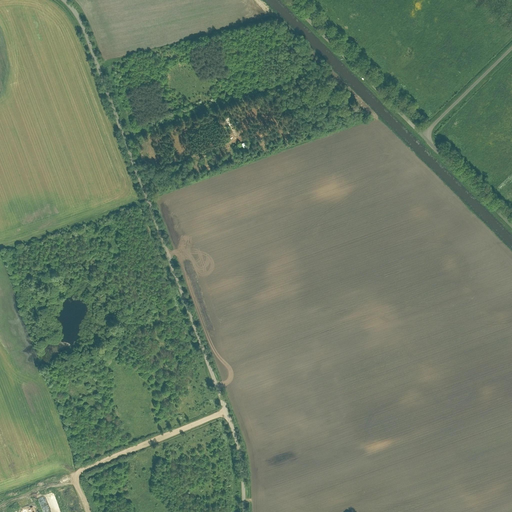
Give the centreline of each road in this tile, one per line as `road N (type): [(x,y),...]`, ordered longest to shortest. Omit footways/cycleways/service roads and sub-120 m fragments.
road 1 (unclassified): [(243,511),(236,442),(82,28),(63,0)]
road 2 (unknown): [(89,511),(79,470),(224,409)]
road 3 (unclassified): [(423,135),(288,0)]
road 4 (unclassified): [(511,225),(423,135)]
road 5 (unclassified): [(423,135),(511,47)]
